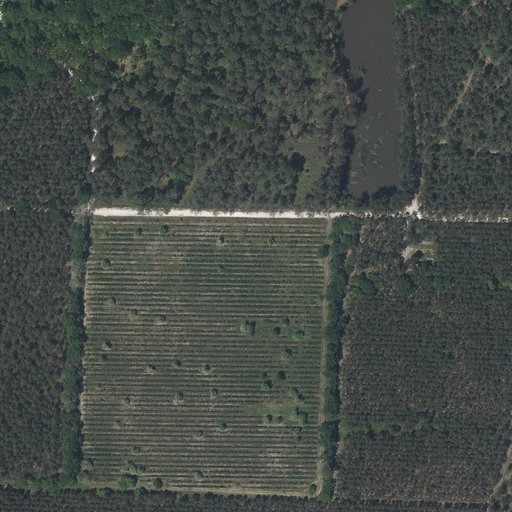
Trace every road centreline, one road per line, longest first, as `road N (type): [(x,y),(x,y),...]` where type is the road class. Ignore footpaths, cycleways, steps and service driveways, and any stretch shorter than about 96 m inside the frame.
road 1 (track): [(0,209),(511,219)]
road 2 (track): [(409,0),(416,214)]
